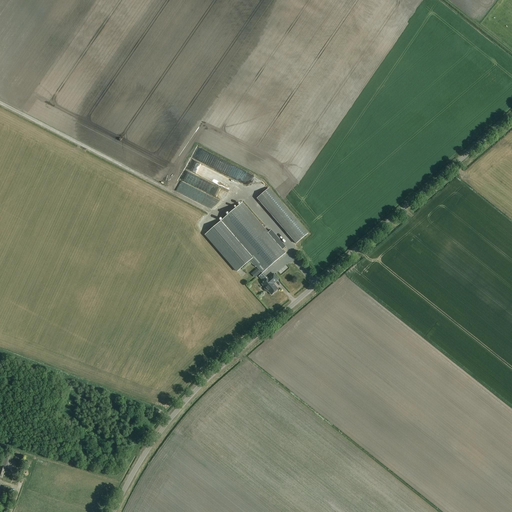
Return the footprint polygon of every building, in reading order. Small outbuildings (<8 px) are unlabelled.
[(196,153),(194,159),(198,160),(199,158),(205,160),(205,161),(210,163),(209,167),(217,169),(219,163),(209,160),(210,158),(196,153)] [(197,178),(199,174),(201,175),(205,169),(201,166),(195,176),(197,178)] [(233,179),(239,181),(242,175),(235,172),(233,179)] [(296,244),(308,234),(268,189),(257,199),(296,244)] [(219,223),(205,235),(237,272),(250,261),(255,267),(257,266),(263,273),(285,254),(242,203),(219,223)] [(248,206),(250,210),(253,208),(255,212),(258,210),(254,203),(248,206)] [(259,277),(263,282),(267,278),(263,273),(259,277)] [(278,280),(273,274),(262,284),(265,288),(264,289),(264,290),(266,292),(267,292),(268,291),(271,295),(278,289),(273,284),(278,280)]
